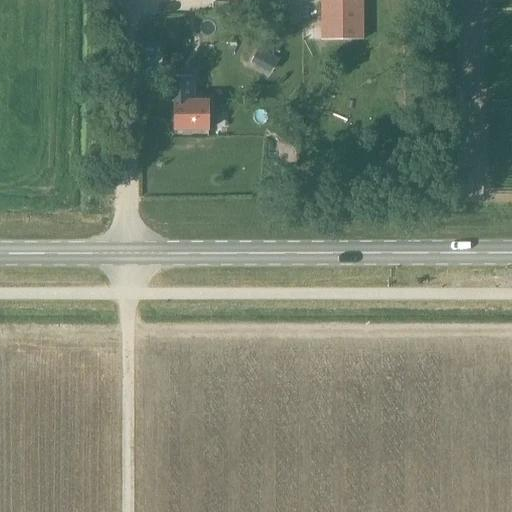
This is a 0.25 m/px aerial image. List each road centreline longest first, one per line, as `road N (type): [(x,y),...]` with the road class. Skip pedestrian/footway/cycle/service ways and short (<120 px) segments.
road 1 (secondary): [(511,253),(0,254)]
road 2 (track): [(128,511),(126,321)]
